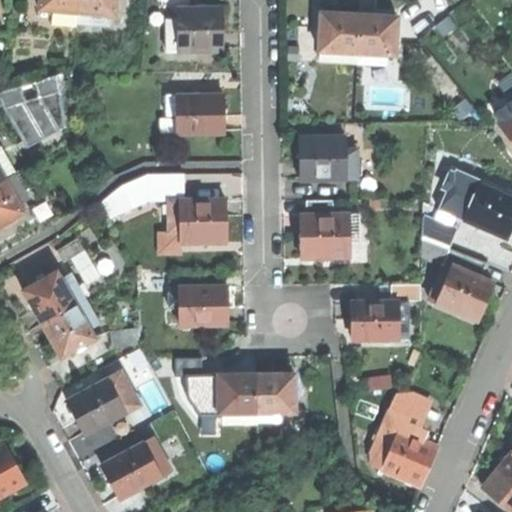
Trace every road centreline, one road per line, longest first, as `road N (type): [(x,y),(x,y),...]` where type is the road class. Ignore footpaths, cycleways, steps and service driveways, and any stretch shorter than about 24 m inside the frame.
road 1 (residential): [(290,318),(264,292),(258,0)]
road 2 (residential): [(430,511),(511,331)]
